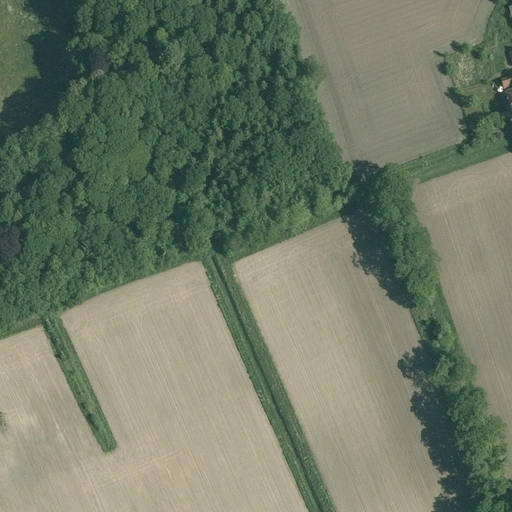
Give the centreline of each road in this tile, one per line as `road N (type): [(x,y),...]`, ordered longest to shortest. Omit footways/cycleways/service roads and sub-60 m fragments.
road 1 (track): [(511,129),(223,245),(171,172)]
road 2 (track): [(379,179),(488,477),(492,511)]
road 3 (track): [(0,288),(159,226),(181,190)]
road 4 (track): [(171,172),(95,0)]
road 5 (track): [(171,172),(194,0)]
